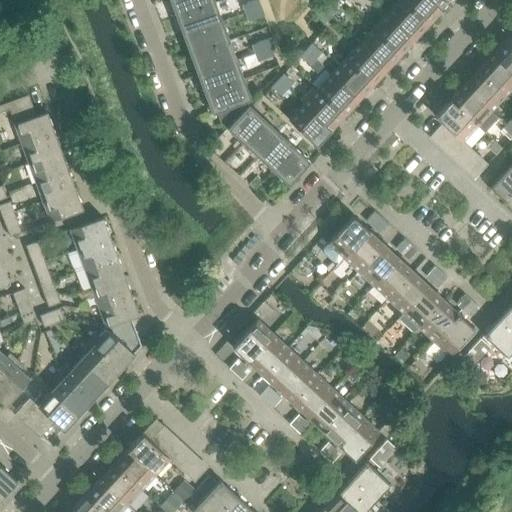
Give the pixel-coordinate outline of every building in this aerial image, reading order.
[(215,2),(213,0),(169,0),(175,17),(215,2)] [(260,7),(257,0),(254,0),(241,5),(244,13),(260,7)] [(427,23),(401,0),(396,0),(386,12),(413,38),(427,23)] [(441,8),(432,0),(401,0),(427,23),(441,8)] [(222,22),(215,2),(175,17),(182,36),(222,22)] [(326,2),(320,8),(330,17),(336,10),(326,2)] [(263,15),(260,7),(244,13),(247,21),(263,15)] [(330,17),(320,8),(315,15),(325,23),(330,17)] [(413,38),(386,12),(371,28),(399,53),(413,38)] [(229,41),(222,22),(182,36),(190,55),(229,41)] [(399,53),(371,28),(358,43),(385,68),(399,53)] [(270,47),(267,39),(251,45),(254,53),(270,47)] [(511,47),(504,40),(490,55),(511,75),(511,47)] [(236,60),(229,41),(190,55),(197,74),(236,60)] [(321,52),(312,43),(306,49),(315,59),(321,52)] [(385,68),(358,43),(344,57),(371,83),(385,68)] [(273,54),(270,47),(254,53),(257,60),(273,54)] [(315,59),(306,49),(300,56),(310,65),(315,59)] [(511,85),(511,75),(490,55),(476,70),(504,95),(511,85)] [(371,83),(344,57),(330,73),(357,98),(371,83)] [(243,79),(236,60),(197,74),(204,93),(243,79)] [(504,95),(476,70),(462,85),(490,110),(504,95)] [(357,98),(330,73),(316,88),(343,114),(357,98)] [(293,83),(283,74),(277,80),(287,89),(293,83)] [(250,99),(243,79),(204,93),(211,113),(216,111),(219,121),(226,128),(248,104),(246,100),(250,99)] [(287,89),(277,80),(272,86),(281,95),(287,89)] [(490,110),(462,85),(448,100),(476,125),(490,110)] [(343,114),(316,88),(302,103),(329,129),(343,114)] [(35,115),(28,94),(17,98),(25,119),(35,115)] [(0,112),(9,109),(14,123),(25,119),(17,98),(0,104),(0,112)] [(476,125),(448,100),(434,115),(442,122),(462,140),(476,125)] [(329,129),(302,103),(288,119),(315,144),(329,129)] [(242,142),(264,118),(248,104),(226,128),(242,142)] [(46,111),(35,115),(25,119),(14,123),(21,143),(53,131),(46,111)] [(256,156),(278,132),(264,118),(242,142),(256,156)] [(511,136),(511,130),(505,124),(500,130),(509,139),(511,136)] [(61,150),(53,131),(21,143),(28,162),(61,150)] [(272,170),(294,146),(278,132),(256,156),(272,170)] [(502,148),(493,139),(486,146),(495,154),(502,148)] [(288,184),(309,161),(294,146),(272,170),(288,184)] [(68,169),(61,150),(28,162),(35,181),(68,169)] [(505,202),(511,193),(511,161),(489,187),(505,202)] [(75,189),(68,169),(35,181),(43,201),(75,189)] [(82,209),(75,189),(43,201),(50,221),(82,209)] [(13,212),(9,201),(0,204),(0,212),(1,216),(13,212)] [(371,226),(380,216),(374,210),(365,220),(371,226)] [(17,222),(13,212),(1,216),(5,226),(17,222)] [(343,257),(368,230),(352,215),(327,242),(327,243),(323,248),(323,253),(334,262),(338,262),(342,257),(343,257)] [(109,236),(102,216),(69,228),(76,248),(109,236)] [(378,231),(386,222),(380,216),(371,226),(378,231)] [(21,231),(17,222),(5,226),(9,236),(21,231)] [(357,271),(382,243),(368,230),(343,257),(357,271)] [(116,255),(109,236),(76,248),(83,267),(116,255)] [(401,253),(410,244),(404,238),(395,247),(401,253)] [(25,245),(29,255),(41,251),(37,241),(25,245)] [(373,285),(398,257),(382,243),(357,271),(373,285)] [(408,259),(416,250),(410,244),(401,253),(408,259)] [(44,261),(41,251),(29,255),(33,265),(44,261)] [(123,275),(116,255),(83,267),(91,287),(123,275)] [(388,299),(413,271),(398,257),(373,285),(388,299)] [(48,270),(44,261),(33,265),(36,275),(48,270)] [(431,281),(440,271),(434,266),(425,275),(431,281)] [(51,280),(48,270),(36,275),(40,284),(51,280)] [(403,312),(428,285),(413,271),(388,299),(403,312)] [(438,287),(446,277),(440,271),(431,281),(438,287)] [(0,287),(9,284),(6,274),(0,275),(0,287)] [(131,294),(123,275),(91,287),(98,306),(131,294)] [(55,291),(51,280),(40,284),(44,296),(55,291)] [(417,326),(443,299),(428,285),(403,312),(403,313),(398,318),(412,331),(417,326)] [(31,308),(24,288),(12,293),(20,313),(31,308)] [(59,302),(55,291),(44,296),(48,306),(59,302)] [(461,309),(470,299),(463,293),(455,303),(461,309)] [(138,314),(134,303),(131,294),(98,306),(106,326),(109,325),(130,317),(138,314)] [(433,340),(458,313),(443,299),(417,326),(433,340)] [(468,314),(476,305),(470,299),(461,309),(468,314)] [(511,305),(511,304),(497,319),(511,333),(511,305)] [(64,319),(59,307),(49,311),(54,323),(64,319)] [(35,319),(31,308),(20,313),(23,323),(35,319)] [(54,323),(49,311),(39,315),(44,327),(54,323)] [(442,360),(473,327),(458,313),(433,340),(425,349),(438,361),(442,360)] [(140,344),(130,317),(109,325),(111,330),(110,331),(133,352),(140,344)] [(247,360),(272,333),(256,318),(231,346),(247,360)] [(511,350),(511,333),(497,319),(483,334),(506,356),(511,350)] [(133,352),(110,331),(107,328),(100,337),(96,333),(89,340),(118,368),(133,352)] [(262,374),(287,347),(272,333),(247,360),(262,374)] [(479,338),(474,344),(483,353),(489,346),(479,338)] [(118,368),(89,340),(82,348),(86,352),(80,359),(105,383),(118,368)] [(483,353),(474,344),(468,350),(477,359),(483,353)] [(277,388),(303,361),(287,347),(262,374),(277,388)] [(401,363),(409,355),(401,348),(393,356),(401,363)] [(477,359),(468,350),(462,356),(472,365),(477,359)] [(0,376),(16,359),(9,352),(5,356),(0,351),(0,376)] [(235,374),(243,364),(237,358),(228,368),(235,374)] [(0,398),(4,403),(28,378),(20,370),(24,366),(16,359),(0,376),(0,398)] [(105,383),(80,359),(72,367),(68,363),(61,370),(91,398),(105,383)] [(292,402),(318,375),(303,361),(277,388),(292,402)] [(241,379),(249,370),(243,364),(235,374),(241,379)] [(91,398),(61,370),(54,378),(59,382),(51,389),(77,413),(91,398)] [(307,416),(332,389),(318,375),(292,402),(307,416)] [(265,402),(274,392),(267,386),(258,396),(265,402)] [(77,413),(51,389),(43,398),(39,394),(31,402),(36,406),(37,405),(45,413),(54,421),(62,429),(77,413)] [(322,429),(347,402),(332,389),(307,416),(322,429)] [(271,407),(280,398),(274,392),(265,402),(271,407)] [(337,443),(362,416),(347,402),(322,429),(337,443)] [(31,430),(45,413),(37,405),(36,406),(30,413),(21,405),(13,414),(31,430)] [(39,437),(54,421),(45,413),(31,430),(39,437)] [(295,429),(304,420),(297,414),(288,423),(295,429)] [(353,458),(378,430),(362,416),(337,443),(353,458)] [(169,458),(149,439),(162,425),(155,418),(142,433),(127,448),(154,473),(169,458)] [(301,435),(310,425),(304,420),(295,429),(301,435)] [(386,439),(380,445),(390,454),(395,448),(386,439)] [(325,457),(333,447),(327,441),(318,451),(325,457)] [(390,454),(380,445),(374,451),(384,460),(390,454)] [(331,463),(339,453),(333,447),(325,457),(331,463)] [(154,473),(127,448),(113,463),(140,489),(154,473)] [(384,460),(374,451),(369,458),(378,466),(384,460)] [(389,483),(365,461),(350,477),(374,499),(389,483)] [(140,489),(113,463),(99,478),(127,503),(140,489)] [(16,479),(0,464),(0,493),(1,495),(16,479)] [(361,511),(374,499),(350,477),(337,492),(357,511),(361,511)] [(118,511),(127,503),(99,478),(86,493),(105,511),(118,511)] [(184,500),(194,489),(183,479),(173,490),(184,500)] [(192,511),(218,511),(235,494),(219,479),(190,510),(192,511)] [(357,511),(337,492),(323,507),(327,511),(357,511)] [(105,511),(86,493),(72,508),(75,511),(105,511)] [(167,511),(173,511),(181,504),(170,494),(160,505),(167,511)] [(245,511),(249,507),(235,494),(218,511),(245,511)]
